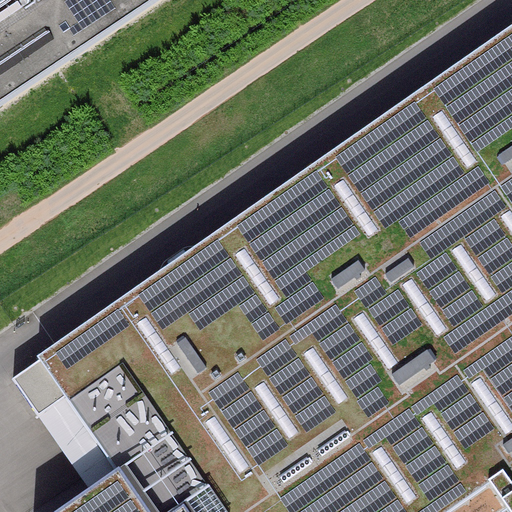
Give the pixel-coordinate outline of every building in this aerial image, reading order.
[(0,0),(0,100),(150,0),(0,0)] [(87,485),(48,511),(448,511),(492,482),(509,507),(511,510),(511,25),(36,355),(39,359),(11,379),(37,417),(65,398),(113,467),(87,485)] [(189,135),(177,142),(186,156),(198,148),(189,135)] [(169,149),(149,162),(155,172),(175,159),(169,149)] [(65,398),(37,417),(87,485),(113,467),(65,398)] [(501,511),(509,507),(492,482),(448,511),(501,511)]
